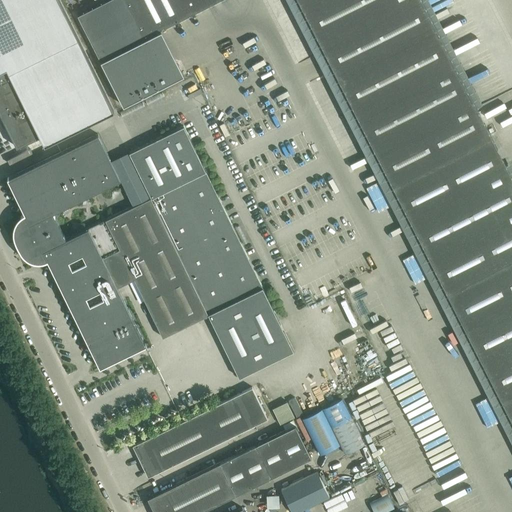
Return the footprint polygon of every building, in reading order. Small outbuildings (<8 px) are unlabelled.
[(60,0),(0,0),(0,103),(3,104),(4,106),(1,107),(4,113),(7,112),(8,114),(2,117),(16,146),(40,135),(44,144),(114,110),(60,0)] [(184,75),(160,29),(217,0),(106,0),(77,15),(101,60),(125,106),(184,75)] [(298,0),(511,421),(511,177),(491,136),(463,80),(422,0),(298,0)] [(183,125),(138,148),(250,371),(293,350),(183,125)] [(13,175),(7,178),(24,214),(23,214),(23,215),(22,215),(21,216),(20,216),(20,217),(19,218),(18,218),(18,219),(17,220),(16,223),(14,225),(14,228),(13,230),(13,231),(13,232),(13,233),(13,234),(14,234),(14,235),(14,236),(14,237),(14,238),(15,239),(15,240),(20,250),(21,252),(23,254),(27,258),(29,259),(32,260),(34,261),(37,261),(38,261),(39,261),(40,261),(41,261),(42,261),(43,261),(44,261),(44,260),(45,260),(46,260),(47,259),(99,367),(145,345),(117,286),(134,278),(162,336),(208,314),(239,377),(250,371),(138,148),(129,152),(151,197),(133,205),(65,238),(53,212),(120,179),(111,160),(98,133),(13,175)] [(252,386),(132,444),(148,476),(267,418),(252,386)] [(342,398),(322,408),(340,444),(345,453),(364,444),(342,398)] [(289,405),(273,411),(280,427),(295,420),(289,405)] [(376,455),(389,449),(369,405),(356,410),(376,455)] [(322,408),(302,417),(320,453),(340,444),(322,408)] [(275,435),(220,462),(236,494),(291,467),(297,464),(311,457),(298,430),(295,425),(281,432),(275,435)] [(220,462),(147,497),(154,511),(199,511),(236,494),(220,462)] [(295,511),(329,496),(317,471),(281,489),(292,511),(295,511)] [(386,511),(395,508),(387,493),(369,502),(374,511),(386,511)]
